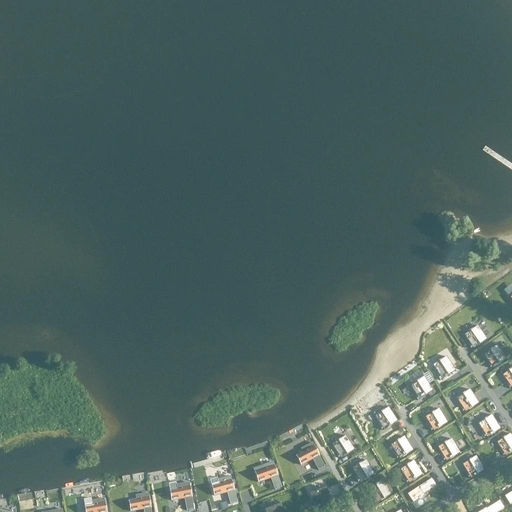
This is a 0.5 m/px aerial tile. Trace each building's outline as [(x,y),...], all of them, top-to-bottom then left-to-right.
[(472,329),(469,331),(470,331),(464,335),(473,349),(487,340),(477,326),(473,329),(472,329)] [(492,370),(506,361),(497,347),(492,350),(492,349),(489,351),(489,352),(483,356),(492,370)] [(446,357),(442,360),(441,359),(438,361),(439,362),(432,366),(442,380),(455,371),(446,357)] [(508,371),(502,375),(511,389),(511,388),(511,368),(511,369),(508,371)] [(419,400),(433,391),(424,377),(419,380),(419,379),(416,381),(416,382),(410,386),(419,400)] [(461,395),(462,396),(456,400),(465,414),(479,405),(469,391),(465,394),(464,393),(461,395)] [(380,412),(381,413),(374,417),(384,431),(397,422),(388,408),(384,411),(383,410),(380,412)] [(431,414),(425,418),(433,433),(447,424),(439,410),(434,413),(434,412),(431,414)] [(484,420),(478,424),(487,438),(500,429),(492,416),(487,418),(484,420)] [(503,439),(497,443),(506,457),(511,452),(511,436),(510,434),(506,437),(505,436),(502,438),(503,439)] [(341,439),(340,438),(337,440),(338,441),(331,445),(340,459),(354,450),(345,436),(341,439)] [(404,437),(400,440),(399,439),(396,441),(396,442),(390,446),(399,460),(413,451),(404,437)] [(444,444),(437,448),(446,462),(460,454),(451,439),(447,442),(446,441),(443,443),(444,444)] [(312,444),(301,449),(304,454),(297,458),(301,466),(312,460),(318,471),(324,467),(312,444)] [(468,461),(462,465),(471,479),(485,471),(476,457),(471,459),(468,461)] [(358,464),(358,465),(352,469),(360,483),(374,475),(366,460),(361,463),(358,464)] [(406,466),(400,470),(409,484),(423,475),(414,461),(409,464),(409,463),(406,465),(406,466)] [(255,475),(258,483),(270,479),(274,491),(281,488),(273,463),(261,467),(263,472),(255,475)] [(230,477),(218,480),(220,486),(212,488),(214,496),(226,493),(230,505),(237,503),(230,477)] [(432,479),(408,495),(413,503),(418,499),(419,500),(422,498),(421,497),(423,496),(422,495),(436,486),(432,479)] [(375,485),(369,489),(377,504),(391,495),(383,481),(378,484),(378,483),(375,485)] [(172,501),(184,499),(186,511),(194,510),(189,483),(177,486),(178,491),(170,493),(172,501)] [(310,495),(316,511),(332,505),(326,489),(310,495)] [(151,511),(148,494),(136,496),(137,502),(129,503),(131,511),(143,510),(143,511),(151,511)] [(92,501),(93,507),(85,508),(85,511),(106,511),(104,499),(92,501)] [(480,511),(499,511),(504,509),(499,501),(486,509),(481,511),(480,511)]
